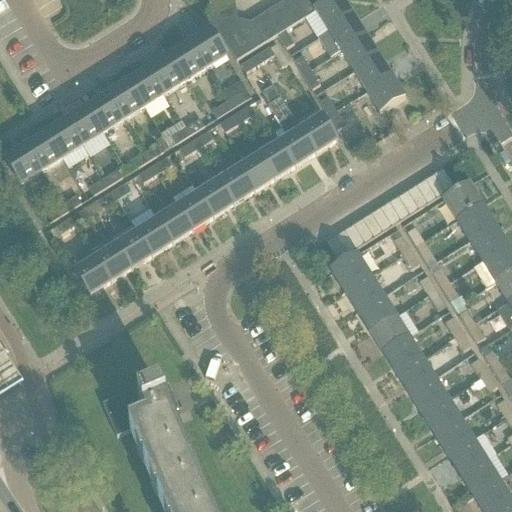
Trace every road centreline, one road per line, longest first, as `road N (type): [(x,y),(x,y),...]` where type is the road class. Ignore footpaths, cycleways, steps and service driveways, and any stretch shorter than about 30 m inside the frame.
road 1 (residential): [(335,511),(245,375),(215,318),(215,287),(488,117)]
road 2 (residential): [(15,0),(56,66),(79,67),(157,20),(165,0)]
